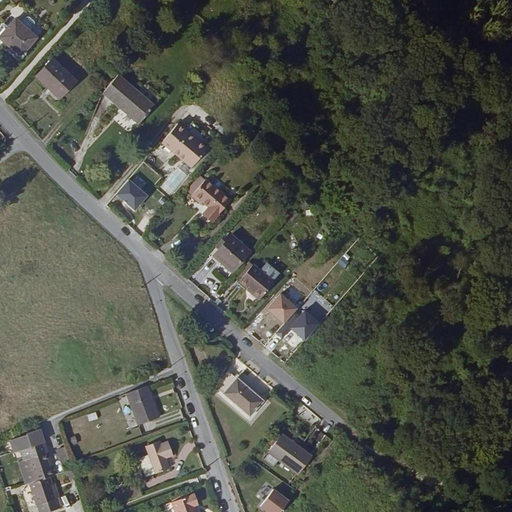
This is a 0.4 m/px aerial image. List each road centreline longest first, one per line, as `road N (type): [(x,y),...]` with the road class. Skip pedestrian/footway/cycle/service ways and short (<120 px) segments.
road 1 (residential): [(353,433),(151,259)]
road 2 (residential): [(237,511),(151,259)]
road 3 (unknown): [(182,359),(51,414),(76,509)]
road 4 (residential): [(151,259),(26,140)]
